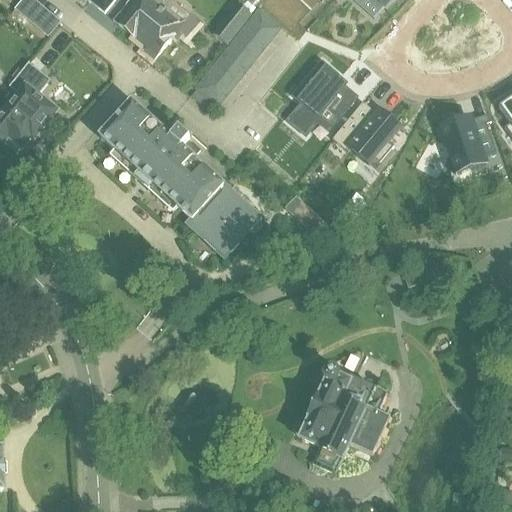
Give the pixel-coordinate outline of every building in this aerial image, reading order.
[(85,0),(90,4),(91,3),(104,14),(116,0),(85,0)] [(191,17),(170,0),(140,0),(119,25),(148,50),(145,53),(154,61),(179,31),(187,37),(199,24),(191,17)] [(241,0),(252,9),(260,0),(241,0)] [(342,0),(357,14),(365,5),(380,18),(396,0),(342,0)] [(28,1),(20,11),(38,26),(46,16),(28,1)] [(237,33),(247,21),(252,15),(238,4),(213,35),(227,46),(237,33)] [(250,22),(272,40),(282,28),(260,11),(250,22)] [(241,34),(263,51),(272,40),(250,22),(241,34)] [(232,45),(254,62),(263,51),(241,34),(232,45)] [(223,56),(246,74),(254,62),(232,45),(223,56)] [(215,67),(237,85),(246,74),(223,56),(215,67)] [(215,86),(228,96),(237,85),(215,67),(206,78),(215,86)] [(34,80),(23,71),(9,88),(20,97),(0,121),(0,142),(4,146),(9,141),(22,152),(31,141),(33,144),(45,129),(53,136),(63,124),(55,117),(56,115),(26,89),(34,80)] [(326,91),(328,88),(313,76),(286,109),(295,116),(280,134),(297,147),(318,122),(331,132),(348,110),(328,94),(329,93),(326,91)] [(206,78),(196,90),(218,108),(228,96),(206,78)] [(100,139),(185,215),(205,193),(212,199),(224,187),(183,149),(190,141),(179,131),(171,140),(132,104),(100,139)] [(360,109),(330,146),(343,156),(346,152),(369,170),(373,164),(379,168),(392,152),(387,148),(399,133),(380,118),(377,122),(360,109)] [(511,118),(501,122),(511,154),(511,153),(511,118)] [(462,124),(440,131),(455,176),(487,166),(484,159),(497,155),(487,126),(475,130),(473,126),(464,129),(462,124)] [(186,227),(225,262),(250,234),(257,235),(263,228),(260,223),(262,221),(224,186),(224,187),(212,199),(205,193),(185,215),(191,222),(186,227)] [(357,195),(341,213),(354,223),(369,205),(357,195)] [(403,274),(409,291),(424,285),(429,300),(445,295),(434,263),(403,274)] [(312,467),(335,478),(343,462),(350,448),(373,459),(391,421),(379,415),(387,398),(351,380),(348,385),(340,381),(336,372),(324,377),(327,386),(312,418),(309,417),(299,420),(294,431),(297,439),(301,441),(301,442),(318,450),(312,467)] [(511,463),(511,450),(502,449),(500,462),(511,463)] [(511,491),(498,490),(496,504),(511,505),(511,491)]
